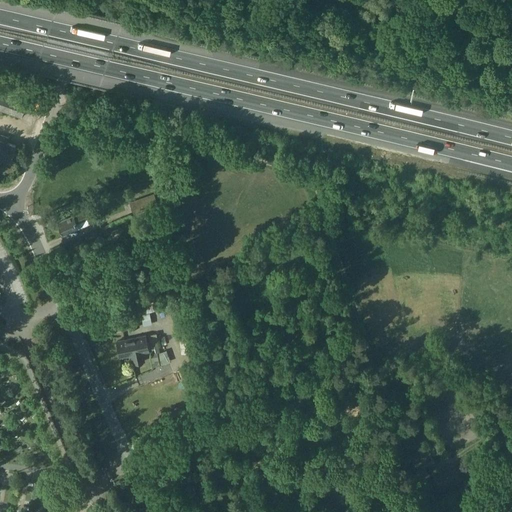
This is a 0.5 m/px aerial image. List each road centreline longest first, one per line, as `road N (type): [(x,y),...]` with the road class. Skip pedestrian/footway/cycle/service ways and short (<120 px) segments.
road 1 (motorway): [(0,43),(511,166)]
road 2 (motorway): [(511,137),(0,17)]
road 3 (track): [(373,347),(326,206),(304,175),(55,110)]
road 4 (tertiary): [(170,511),(129,456),(13,201)]
road 5 (tertiary): [(13,201),(35,165),(94,0)]
